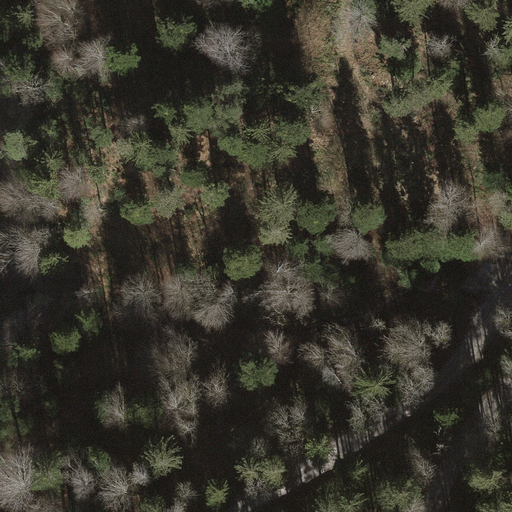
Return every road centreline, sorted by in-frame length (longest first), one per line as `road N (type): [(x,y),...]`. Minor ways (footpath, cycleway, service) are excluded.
road 1 (unclassified): [(234,511),(315,470),(432,391),(511,300)]
road 2 (track): [(511,263),(488,223),(417,158),(356,84),(344,52),(348,0)]
road 3 (unclassified): [(511,390),(433,511)]
